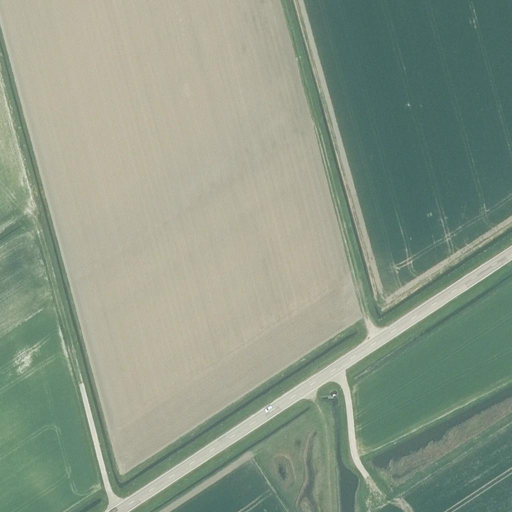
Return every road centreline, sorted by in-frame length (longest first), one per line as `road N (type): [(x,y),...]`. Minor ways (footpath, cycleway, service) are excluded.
road 1 (tertiary): [(116,511),(511,252)]
road 2 (track): [(118,510),(0,83)]
road 3 (track): [(379,338),(283,0)]
road 4 (track): [(376,491),(353,454),(336,367)]
road 5 (track): [(335,511),(327,428),(306,387)]
